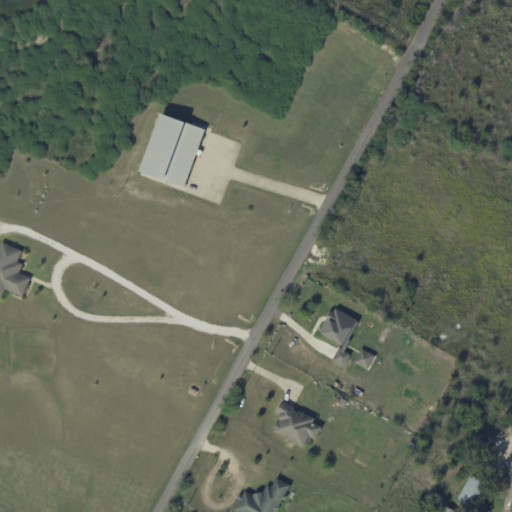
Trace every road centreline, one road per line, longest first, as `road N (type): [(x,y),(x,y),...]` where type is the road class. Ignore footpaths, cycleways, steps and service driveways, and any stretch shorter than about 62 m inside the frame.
road 1 (residential): [(157,511),(441,0)]
road 2 (track): [(294,0),(407,64)]
